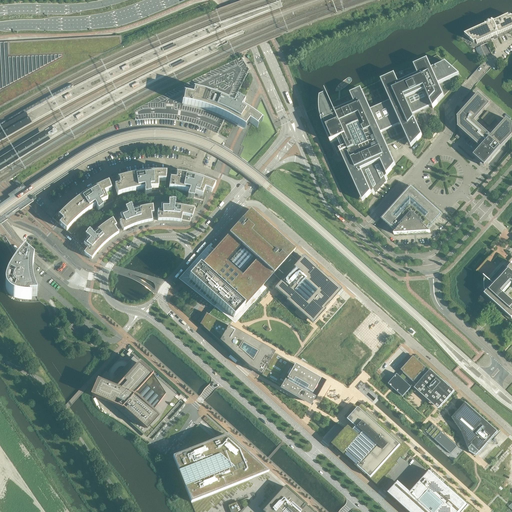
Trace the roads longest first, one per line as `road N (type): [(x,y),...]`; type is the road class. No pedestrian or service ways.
road 1 (unclassified): [(237,205),(258,204),(511,431)]
road 2 (secondary): [(391,511),(169,312),(162,292)]
road 3 (unclassified): [(237,188),(197,167),(151,162),(96,177),(51,211)]
road 4 (secondary): [(218,379),(354,500)]
road 5 (track): [(98,511),(0,366)]
road 6 (secondary): [(0,25),(93,21),(163,0)]
road 7 (secondary): [(178,236),(133,244),(106,269),(109,299),(139,312)]
road 8 (secondary): [(301,130),(243,0)]
road 9 (secondary): [(232,0),(289,129)]
